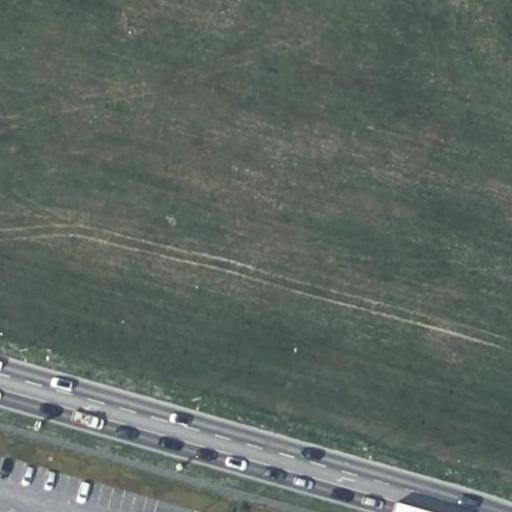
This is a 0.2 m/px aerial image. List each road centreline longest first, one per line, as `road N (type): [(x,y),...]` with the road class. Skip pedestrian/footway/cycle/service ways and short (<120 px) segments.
road 1 (primary): [(511,511),(0,365)]
road 2 (primary): [(0,399),(392,511)]
